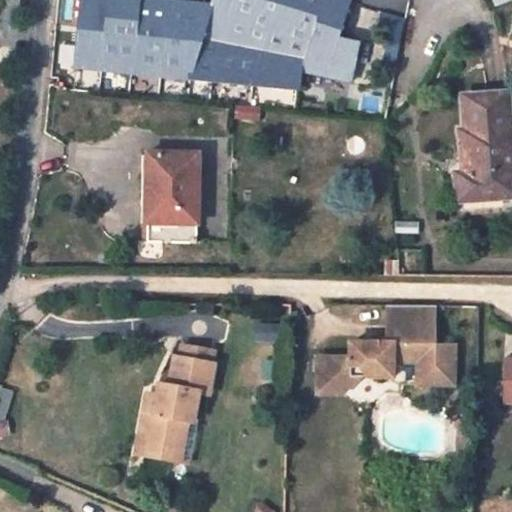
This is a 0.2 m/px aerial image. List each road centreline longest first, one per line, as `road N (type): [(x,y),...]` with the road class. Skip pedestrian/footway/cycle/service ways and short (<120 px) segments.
road 1 (unknown): [(28,78),(386,109),(403,94),(431,0)]
road 2 (residential): [(34,0),(0,288)]
